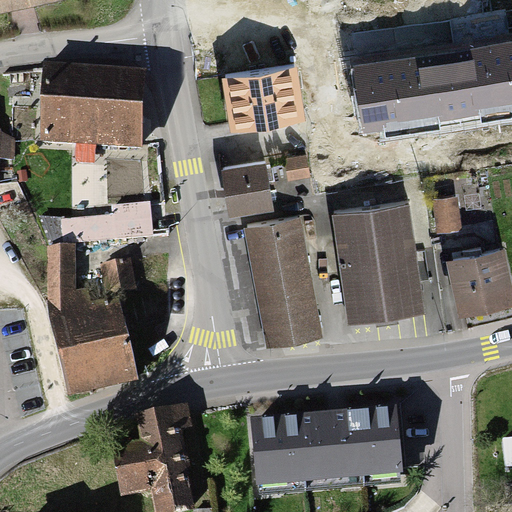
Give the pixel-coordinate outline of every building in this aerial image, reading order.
[(0,0),(0,11),(65,0),(0,0)] [(511,37),(351,66),(362,127),(511,100),(511,37)] [(296,57),(225,68),(232,118),(303,107),(296,57)] [(140,80),(42,77),(39,149),(138,152),(140,80)] [(306,150),(284,155),(289,176),(311,171),(306,150)] [(266,154),(224,161),(231,206),(273,199),(266,154)] [(434,194),(438,227),(461,224),(457,191),(434,194)] [(408,196),(331,206),(346,317),(423,307),(408,196)] [(152,237),(151,201),(106,202),(106,215),(61,216),(62,240),(152,237)] [(296,222),(242,231),(263,346),(317,336),(296,222)] [(511,285),(503,237),(447,248),(457,304),(511,293),(511,285)] [(44,312),(50,312),(50,326),(63,395),(135,380),(119,304),(88,307),(86,297),(71,297),(74,246),(49,245),(44,312)] [(130,259),(102,264),(107,293),(136,288),(130,259)] [(396,407),(251,418),(256,487),(401,476),(396,407)] [(186,429),(182,412),(134,423),(141,454),(114,460),(122,499),(150,493),(154,511),(193,511),(175,432),(186,429)]
